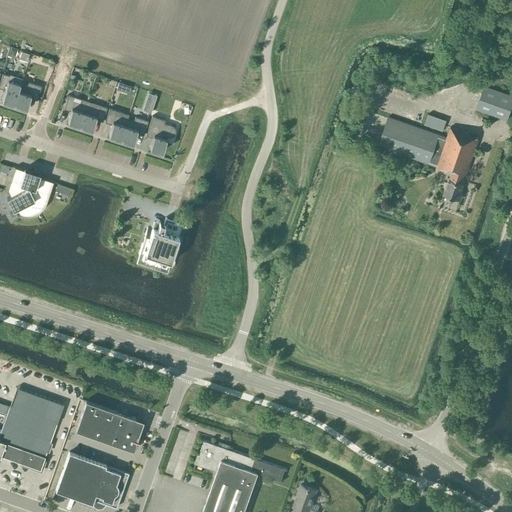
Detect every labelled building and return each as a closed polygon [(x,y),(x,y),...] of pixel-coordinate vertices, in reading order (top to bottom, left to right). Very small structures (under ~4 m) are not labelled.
[(11,47),(9,55),(12,56),(15,55),(17,49),(11,47)] [(14,102),(20,83),(8,79),(9,75),(2,73),(0,80),(0,84),(6,86),(2,98),(4,99),(3,101),(12,103),(12,102),(14,102)] [(20,83),(14,102),(16,103),(16,105),(24,107),(25,106),(27,107),(31,95),(37,97),(36,99),(37,100),(41,86),(28,81),(27,85),(20,83)] [(511,94),(484,85),(477,109),(507,119),(511,103),(511,94)] [(148,93),(143,109),(150,112),(156,95),(148,93)] [(80,124),(87,101),(68,94),(64,108),(64,109),(65,106),(71,108),(67,120),(69,120),(69,122),(78,125),(78,123),(80,124)] [(87,101),(80,124),(82,124),(81,126),(90,129),(90,127),(92,128),(96,116),(103,118),(102,121),(107,107),(87,101)] [(121,137),(127,118),(128,114),(116,110),(109,108),(105,122),(106,119),(112,121),(108,133),(110,134),(110,135),(119,138),(119,137),(121,137)] [(428,114),(424,124),(442,131),(446,120),(428,114)] [(175,133),(175,130),(175,128),(173,126),(171,125),(164,123),(165,120),(152,115),(146,135),(147,133),(153,135),(149,147),(152,147),(151,149),(160,152),(160,150),(162,151),(166,138),(166,136),(167,136),(169,137),(172,136),(174,135),(175,133)] [(127,118),(121,137),(123,138),(122,139),(131,142),(131,141),(134,141),(137,129),(144,131),(143,134),(148,120),(135,116),(134,120),(127,118)] [(461,194),(459,194),(463,183),(479,138),(470,135),(470,134),(450,126),(447,137),(388,116),(378,146),(436,167),(436,168),(451,174),(450,179),(449,178),(444,194),(459,200),(461,199),(462,196),(461,194)] [(40,173),(32,170),(24,168),(24,170),(15,167),(7,190),(11,196),(7,198),(13,210),(17,209),(20,215),(25,216),(31,215),(36,214),(40,211),(44,207),(47,202),(53,181),(39,177),(40,173)] [(147,227),(143,239),(136,261),(166,271),(182,223),(164,217),(163,222),(158,221),(156,228),(152,227),(152,229),(147,227)] [(40,469),(63,404),(16,387),(1,428),(0,427),(0,456),(1,455),(40,469)] [(133,450),(143,420),(85,400),(75,429),(133,450)] [(194,463),(217,471),(254,484),(258,472),(283,481),(287,469),(232,449),(233,447),(227,445),(226,447),(202,439),(194,463)] [(69,451),(55,489),(92,503),(105,464),(69,451)] [(106,503),(116,507),(128,472),(105,464),(92,503),(93,505),(95,507),(97,508),(100,508),(102,507),(104,505),(106,503)] [(202,511),(243,511),(254,484),(217,471),(202,511)] [(310,508),(316,489),(301,484),(293,506),(308,511),(307,511),(318,511),(310,508)]
